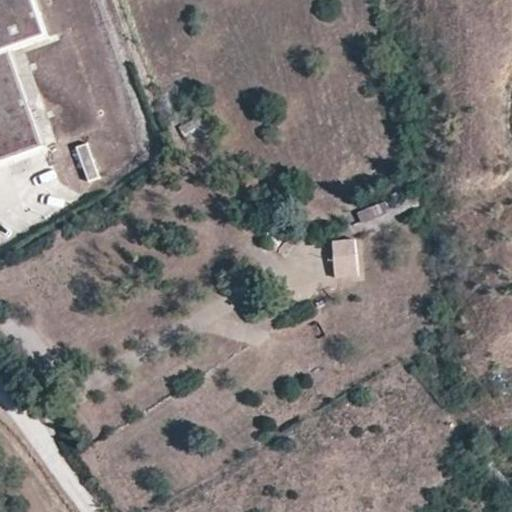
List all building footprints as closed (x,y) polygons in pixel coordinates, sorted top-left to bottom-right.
[(12,53),(52,39),(37,0),(0,0),(0,163),(45,147),(12,53)] [(104,177),(92,142),(80,146),(92,181),(104,177)] [(0,169),(50,152),(48,147),(45,147),(0,163),(0,169)] [(334,272),(336,275),(360,275),(356,235),(333,236),(333,241),(334,272)] [(315,241),(314,242),(316,274),(336,275),(334,272),(333,241),(315,241)]
